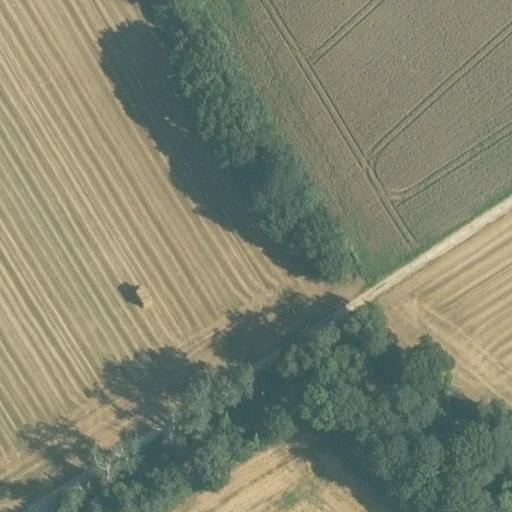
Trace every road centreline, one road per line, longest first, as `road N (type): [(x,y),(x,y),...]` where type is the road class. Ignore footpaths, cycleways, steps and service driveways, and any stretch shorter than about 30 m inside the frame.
road 1 (track): [(258,366),(511,205)]
road 2 (track): [(258,366),(51,511)]
road 3 (track): [(419,511),(258,366)]
